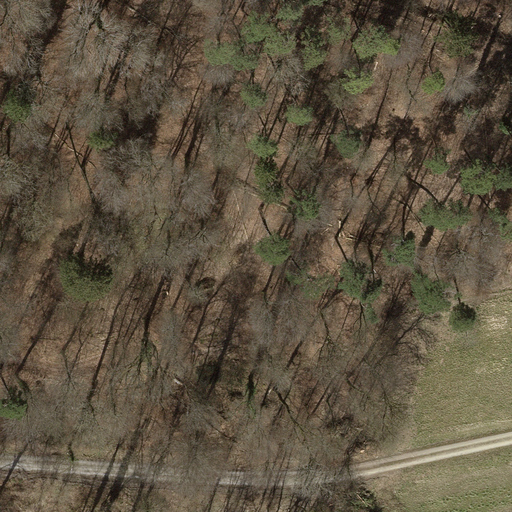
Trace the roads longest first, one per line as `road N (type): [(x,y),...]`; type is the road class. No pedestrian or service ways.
road 1 (track): [(511,445),(387,473),(275,483),(0,462)]
road 2 (track): [(0,363),(68,369),(94,357),(200,353),(267,328),(349,327)]
